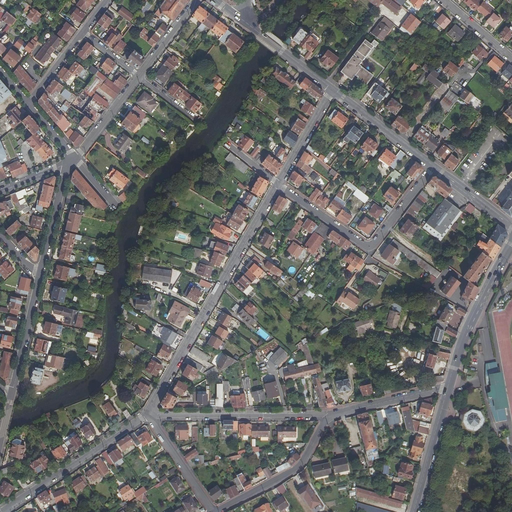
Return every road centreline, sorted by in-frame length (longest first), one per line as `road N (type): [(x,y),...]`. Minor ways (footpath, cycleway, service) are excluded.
road 1 (residential): [(148,414),(277,183)]
road 2 (residential): [(432,165),(369,245),(277,183)]
road 3 (tertiary): [(148,414),(328,417)]
road 4 (tertiary): [(0,511),(148,414)]
road 5 (secondary): [(448,388),(465,330),(511,243)]
road 6 (tertiary): [(328,417),(300,465),(213,511)]
road 7 (secondary): [(414,511),(448,388)]
road 8 (residential): [(41,273),(11,396)]
road 9 (tertiary): [(332,90),(432,165)]
road 10 (tertiary): [(328,417),(448,388)]
road 11 (residential): [(41,273),(74,157)]
